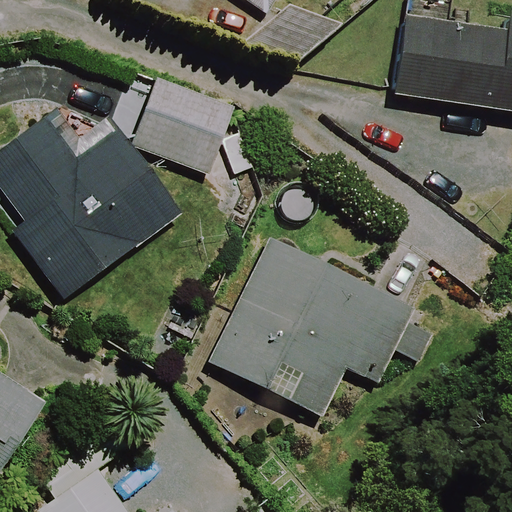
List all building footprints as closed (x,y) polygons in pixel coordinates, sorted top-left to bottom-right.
[(228,0),(262,23),(277,0),(228,0)] [(511,22),(501,22),(499,40),(465,36),(468,15),(450,12),(451,4),(418,0),(401,0),(387,106),(511,122),(511,22)] [(331,34),(287,13),(239,53),(288,69),(331,34)] [(226,115),(152,87),(127,153),(201,182),(226,115)] [(70,170),(37,125),(0,150),(0,202),(17,227),(7,235),(57,305),(169,225),(109,142),(70,170)] [(372,390),(409,311),(260,242),(201,369),(321,424),(343,376),(372,390)] [(0,466),(34,415),(0,392),(0,466)] [(119,511),(87,463),(22,505),(26,511),(119,511)]
